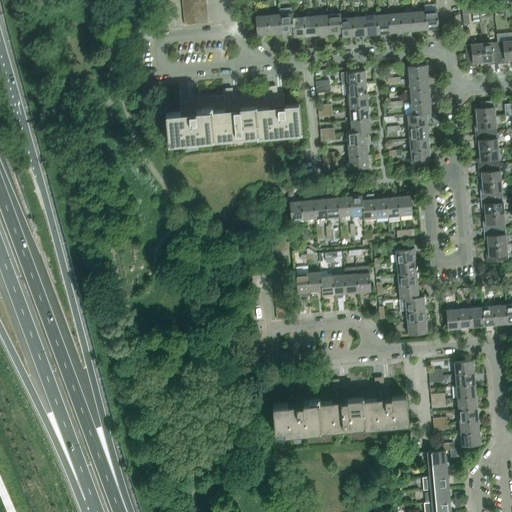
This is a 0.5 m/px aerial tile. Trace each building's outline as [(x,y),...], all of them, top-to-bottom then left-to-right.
[(479,24),(478,7),(462,8),(464,25),(469,24),(468,14),(473,14),(474,24),(479,24)] [(279,9),(280,14),(282,33),(293,32),(293,18),(292,8),(279,9)] [(424,10),(426,30),(439,29),(437,9),(424,10)] [(413,12),(414,31),(426,30),(424,10),(413,12)] [(401,13),(402,32),(414,31),(413,12),(401,13)] [(341,33),(342,38),(340,13),(328,15),(330,34),(341,33)] [(340,13),(342,38),(354,37),(353,17),(341,18),(341,13),(340,13)] [(389,14),(390,33),(402,32),(401,13),(389,14)] [(268,15),(270,34),(282,33),(280,14),(268,15)] [(377,15),(378,34),(390,33),(389,14),(377,15)] [(257,35),(270,34),(268,15),(256,16),(257,35)] [(328,15),(316,16),(318,35),(330,34),(328,15)] [(365,16),(366,35),(378,34),(377,15),(365,16)] [(316,16),(304,17),(306,36),(318,35),(316,16)] [(353,17),(354,37),(366,35),(365,16),(353,17)] [(293,37),(294,37),(306,36),(304,17),(293,18),(293,32),(293,37)] [(498,63),(508,63),(507,60),(511,59),(511,40),(496,42),(498,63)] [(496,42),(480,43),(482,62),(489,61),(489,64),(498,63),(496,42)] [(482,62),(480,43),(465,44),(467,66),(476,65),(475,62),(482,62)] [(408,79),(428,77),(427,65),(407,66),(408,79)] [(346,72),(347,84),(366,83),(365,70),(346,72)] [(408,79),(409,91),(429,89),(428,77),(408,79)] [(347,84),(348,96),(367,95),(366,83),(347,84)] [(409,91),(411,103),(430,101),(429,89),(409,91)] [(166,114),(168,140),(212,136),(212,138),(257,134),(257,136),(302,132),(299,105),(285,107),(283,93),(268,94),(268,92),(224,96),(224,95),(180,99),(181,112),(166,114)] [(368,107),(367,95),(348,96),(349,108),(368,107)] [(431,113),(430,101),(411,103),(412,114),(407,115),(431,113)] [(495,118),(494,101),(480,102),(481,108),(475,109),(476,119),(495,118)] [(349,108),(350,120),(370,119),(368,107),(349,108)] [(426,114),(431,113),(407,115),(408,127),(427,125),(426,114)] [(475,135),(496,134),(495,118),(476,119),(477,126),(474,126),(475,135)] [(371,131),(370,119),(350,120),(351,132),(346,132),(346,133),(371,131)] [(408,127),(409,139),(428,137),(427,125),(408,127)] [(366,132),(371,131),(346,133),(347,145),(367,143),(366,132)] [(478,145),(479,151),(498,149),(496,134),(475,135),(475,145),(478,145)] [(409,139),(410,151),(429,150),(428,137),(409,139)] [(347,145),(348,157),(368,155),(367,143),(347,145)] [(477,167),(499,166),(498,149),(479,151),(480,158),(476,158),(477,167)] [(430,162),(429,150),(410,151),(411,164),(430,162)] [(369,168),(368,155),(348,157),(349,169),(369,168)] [(482,183),(501,181),(499,166),(477,167),(478,177),(481,176),(482,183)] [(479,190),(480,199),(502,197),(501,181),(482,183),(482,190),(479,190)] [(361,194),(349,195),(351,215),(363,214),(363,219),(364,219),(361,194)] [(362,199),(362,194),(361,194),(364,219),(376,218),(374,198),(362,199)] [(339,216),(351,215),(349,195),(337,196),(339,216)] [(400,216),(412,215),(410,195),(398,196),(400,216)] [(337,196),(325,198),(327,217),(339,216),(337,196)] [(398,196),(386,197),(388,217),(400,216),(398,196)] [(376,218),(388,217),(386,197),(374,198),(376,218)] [(484,214),(503,213),(502,197),(480,199),(481,209),(484,208),(484,214)] [(315,218),(327,217),(325,198),(313,199),(315,218)] [(313,199),(301,200),(303,219),(315,218),(313,199)] [(303,219),(301,200),(289,201),(291,221),(303,219)] [(483,231),(505,229),(503,213),(484,214),(485,221),(482,222),(483,231)] [(487,247),(506,245),(505,229),(483,231),(484,241),(487,240),(487,247)] [(485,254),(486,263),(507,261),(506,245),(487,247),(488,254),(485,254)] [(396,263),(415,261),(414,249),(395,251),(396,263)] [(396,263),(397,275),(416,273),(415,261),(396,263)] [(356,268),(358,292),(371,291),(369,273),(371,273),(371,266),(356,268)] [(346,273),(344,274),(346,293),(358,292),(356,268),(346,268),(346,273)] [(320,271),(308,272),(310,292),(322,291),(322,295),(320,271)] [(322,295),(334,294),(333,275),(321,276),(321,271),(320,271),(322,295)] [(298,293),(310,292),(308,272),(296,273),(298,293)] [(397,275),(398,287),(418,285),(416,273),(397,275)] [(346,293),(344,274),(333,275),(334,294),(346,293)] [(399,299),(404,299),(424,297),(424,296),(419,297),(418,285),(398,287),(399,299)] [(404,299),(406,310),(425,309),(424,297),(404,299)] [(494,306),(496,325),(508,324),(506,304),(494,306)] [(482,307),(484,326),(496,325),(494,306),(482,307)] [(470,308),(472,327),(484,326),(482,307),(470,308)] [(458,309),(460,328),(472,327),(470,308),(458,309)] [(407,322),(426,321),(425,309),(406,310),(407,322)] [(458,309),(446,310),(448,330),(460,328),(458,309)] [(407,322),(408,335),(427,333),(426,321),(407,322)] [(453,361),(455,374),(474,372),(473,359),(453,361)] [(455,374),(456,386),(475,384),(474,372),(455,374)] [(288,402),(273,404),(275,430),(319,426),(320,428),(363,424),(364,426),(409,422),(407,396),(391,397),(390,383),(376,385),(375,382),(331,386),(331,384),(287,389),(288,402)] [(456,386),(457,397),(477,396),(475,384),(456,386)] [(457,397),(458,409),(478,408),(477,396),(457,397)] [(458,409),(459,421),(479,420),(478,408),(458,409)] [(480,432),(479,420),(459,421),(460,433),(480,432)] [(460,433),(461,445),(481,444),(480,432),(460,433)] [(436,450),(427,451),(428,464),(446,463),(445,449),(447,449),(447,444),(436,445),(436,450)] [(430,477),(448,475),(446,463),(428,464),(430,477)] [(431,489),(449,488),(448,475),(430,477),(431,489)] [(426,502),(432,502),(450,500),(449,488),(431,489),(431,492),(425,492),(426,502)] [(432,511),(450,511),(450,500),(432,502),(432,511)]
